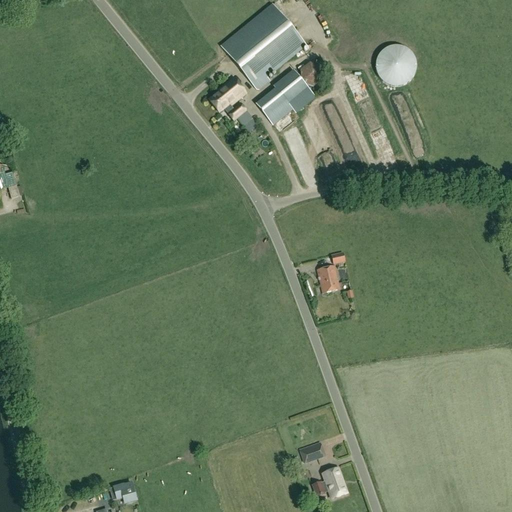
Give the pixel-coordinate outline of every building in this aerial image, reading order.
[(49,0),(29,0),(32,9),(51,4),(49,0)] [(239,69),(256,91),(258,91),(270,82),(267,79),(306,47),(290,27),(271,5),(220,47),(239,69)] [(305,73),(315,82),(326,69),(316,60),(305,73)] [(257,107),(273,127),(292,111),(295,114),(314,98),(303,84),(294,72),(279,84),(274,88),(276,91),(257,107)] [(219,93),(209,102),(219,114),(224,110),(234,122),(237,119),(244,127),(252,120),(240,106),(234,111),(231,108),(246,95),(233,79),(218,92),(219,93)] [(323,149),(335,149),(335,140),(323,140),(323,149)] [(322,166),(315,151),(304,157),(311,171),(322,166)] [(0,180),(3,191),(8,189),(11,200),(20,198),(19,197),(23,196),(20,187),(17,188),(13,173),(5,176),(3,166),(0,166),(0,180)] [(345,263),(342,253),(330,256),(333,266),(338,265),(339,268),(343,267),(342,264),(345,263)] [(334,268),(317,272),(322,295),(340,291),(334,268)] [(320,445),(300,452),(304,465),(325,458),(320,445)] [(337,470),(322,476),(325,482),(321,483),(311,486),(316,499),(325,496),(325,494),(328,492),(331,501),(346,495),(337,470)] [(131,484),(112,489),(116,501),(121,500),(123,499),(125,505),(136,502),(134,496),(131,484)]
